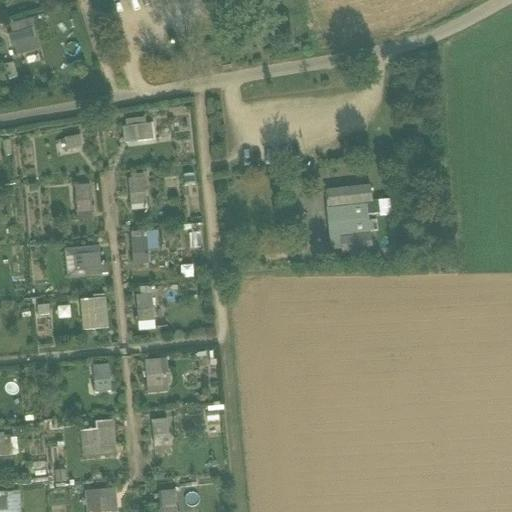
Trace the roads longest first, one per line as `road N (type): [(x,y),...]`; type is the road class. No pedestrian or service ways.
road 1 (unclassified): [(0,119),(320,61),(505,0)]
road 2 (unknown): [(197,83),(221,330),(124,348)]
road 3 (unknown): [(109,176),(124,348)]
road 4 (unknown): [(124,348),(136,478)]
road 5 (unknown): [(124,348),(0,362)]
